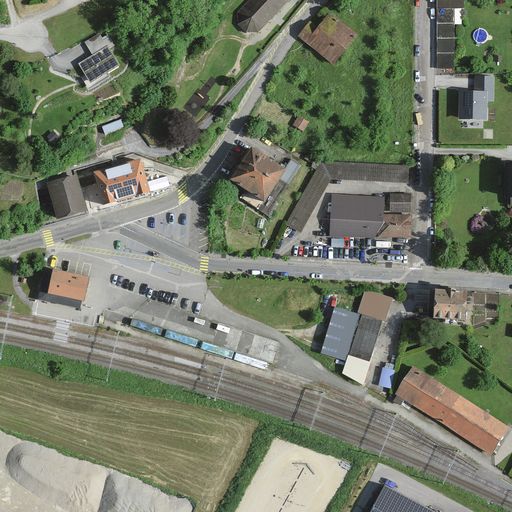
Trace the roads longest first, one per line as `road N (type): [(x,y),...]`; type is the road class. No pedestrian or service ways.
road 1 (unclassified): [(420,277),(204,263),(114,219)]
road 2 (residential): [(320,0),(203,175),(168,202),(114,219)]
road 3 (residential): [(427,0),(420,277)]
